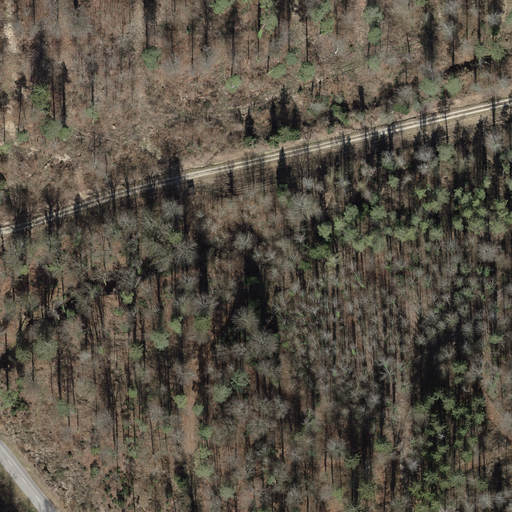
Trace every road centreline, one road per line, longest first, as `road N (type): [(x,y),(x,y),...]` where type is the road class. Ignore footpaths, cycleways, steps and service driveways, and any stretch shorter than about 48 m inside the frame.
road 1 (track): [(0,233),(175,177),(511,100)]
road 2 (track): [(511,236),(433,242),(240,302),(214,330),(196,373),(190,426),(203,511)]
road 3 (track): [(414,511),(402,462),(409,412),(457,335),(511,288)]
